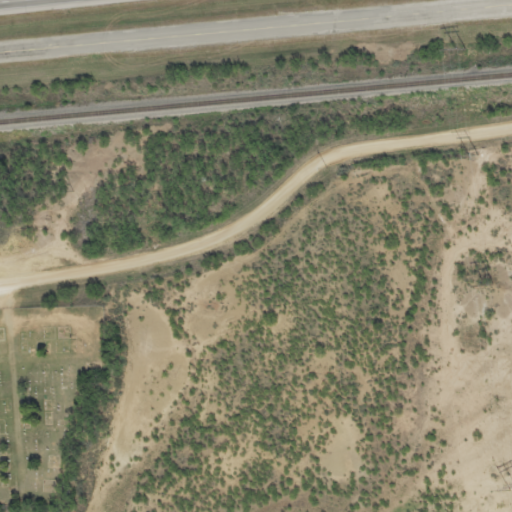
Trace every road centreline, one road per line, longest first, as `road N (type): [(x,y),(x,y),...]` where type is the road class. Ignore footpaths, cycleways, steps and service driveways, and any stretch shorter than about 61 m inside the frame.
road 1 (residential): [(511,133),(336,153),(215,239),(78,273),(0,282)]
road 2 (tertiary): [(0,53),(511,5)]
